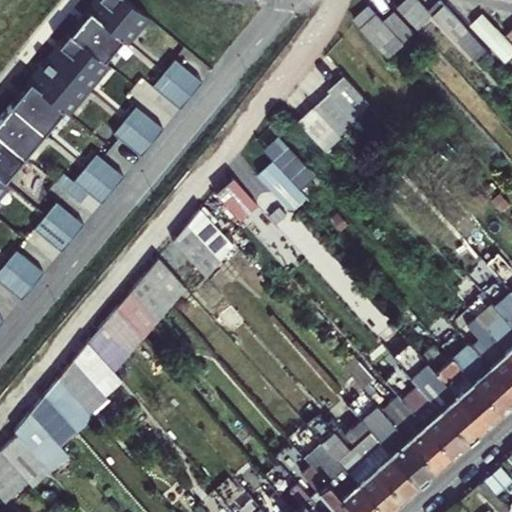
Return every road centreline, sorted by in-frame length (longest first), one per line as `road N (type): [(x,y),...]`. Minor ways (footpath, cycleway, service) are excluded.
road 1 (residential): [(0,354),(287,0)]
road 2 (residential): [(405,511),(511,417)]
